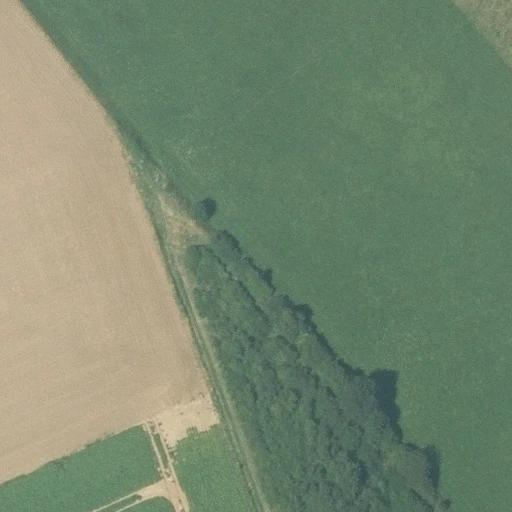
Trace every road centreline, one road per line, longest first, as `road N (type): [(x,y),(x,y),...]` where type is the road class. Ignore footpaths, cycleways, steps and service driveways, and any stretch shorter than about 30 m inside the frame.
road 1 (track): [(429,511),(144,169)]
road 2 (track): [(261,511),(144,169)]
